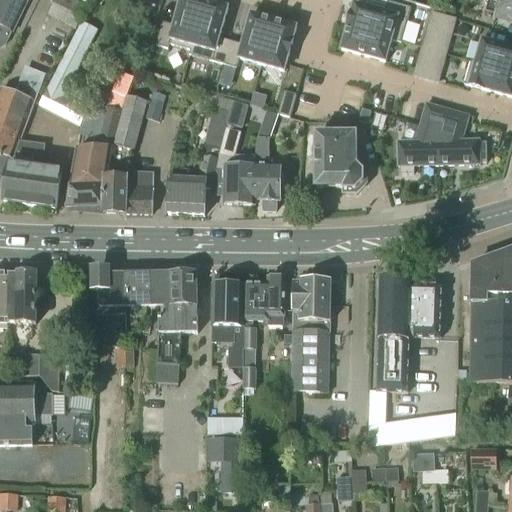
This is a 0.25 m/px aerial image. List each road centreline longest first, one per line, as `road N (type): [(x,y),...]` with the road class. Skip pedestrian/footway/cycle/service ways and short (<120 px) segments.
road 1 (primary): [(0,241),(363,247),(511,210)]
road 2 (residential): [(511,115),(311,58),(324,9),(291,0)]
